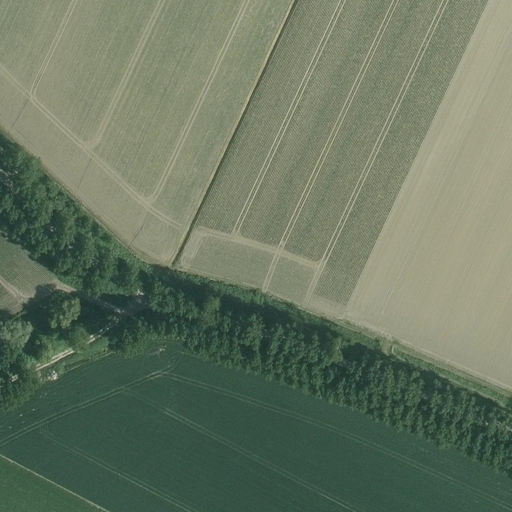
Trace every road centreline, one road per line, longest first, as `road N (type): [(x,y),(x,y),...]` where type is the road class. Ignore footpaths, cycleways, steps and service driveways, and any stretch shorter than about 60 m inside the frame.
road 1 (unclassified): [(511,432),(381,376),(144,297),(83,255),(0,174)]
road 2 (track): [(266,283),(263,308),(511,414)]
road 3 (track): [(0,386),(83,344),(144,297)]
